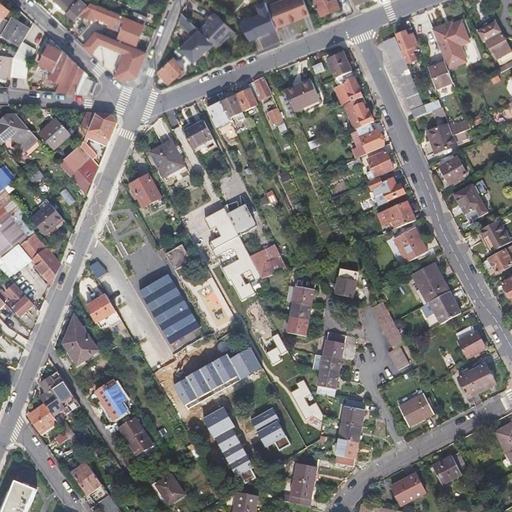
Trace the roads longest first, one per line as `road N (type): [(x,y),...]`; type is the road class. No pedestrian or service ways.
road 1 (residential): [(357,25),(446,240),(511,348)]
road 2 (residential): [(9,421),(137,106)]
road 3 (residential): [(357,25),(137,106)]
road 4 (residential): [(336,511),(373,471),(511,400)]
road 5 (residential): [(137,106),(22,0)]
road 6 (residential): [(0,97),(137,106)]
